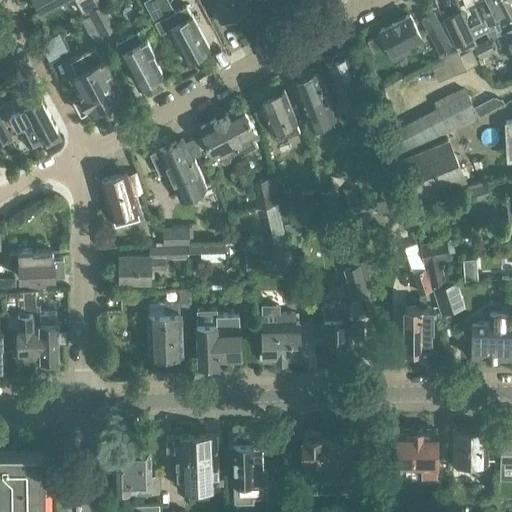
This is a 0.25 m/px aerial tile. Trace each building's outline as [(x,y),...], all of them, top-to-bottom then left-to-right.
[(35,0),(42,12),(63,0),(75,0),(82,13),(101,3),(99,0),(35,0)] [(211,0),(223,22),(249,8),(245,0),(211,0)] [(494,28),(511,18),(511,0),(484,0),(485,1),(477,5),(485,22),(486,22),(490,30),(494,28)] [(102,3),(89,11),(102,35),(116,27),(103,3),(102,3)] [(186,60),(210,47),(187,5),(163,17),(169,27),(165,28),(172,41),(175,39),(186,60)] [(474,38),(462,12),(444,21),(456,46),(474,38)] [(440,53),(452,46),(435,14),(423,21),(440,53)] [(412,51),(410,44),(422,38),(411,15),(380,31),(395,60),(412,51)] [(511,18),(494,28),(508,55),(511,53),(511,18)] [(88,33),(95,45),(96,45),(99,52),(107,47),(97,28),(88,33)] [(138,85),(162,72),(151,52),(154,51),(148,38),(143,40),(138,31),(116,42),(121,52),(138,85)] [(489,40),(474,47),(480,60),(495,52),(489,40)] [(81,114),(85,112),(89,109),(90,111),(123,93),(104,59),(104,60),(99,52),(96,45),(95,45),(70,59),(78,73),(71,77),(80,94),(73,98),(81,114)] [(349,53),(325,63),(337,95),(338,94),(342,104),(365,95),(361,85),(362,85),(349,53)] [(335,120),(332,113),(328,103),(329,103),(317,72),(292,81),(304,112),(305,112),(312,129),(335,120)] [(57,129),(58,129),(41,97),(36,89),(13,102),(0,108),(0,115),(2,118),(11,113),(17,126),(23,123),(24,122),(34,140),(41,136),(42,137),(43,137),(47,145),(61,137),(57,129)] [(289,135),(300,131),(296,122),(284,90),(260,99),(272,131),(273,131),(277,140),(289,135)] [(453,101),(463,122),(474,116),(471,110),(464,96),(453,101)] [(453,127),(463,122),(453,101),(443,106),(453,127)] [(221,116),(241,155),(258,147),(253,137),(258,135),(242,105),(221,116)] [(443,133),(453,127),(443,106),(433,112),(443,133)] [(434,137),(443,133),(433,112),(424,116),(434,137)] [(0,136),(9,132),(2,118),(0,115),(0,136)] [(241,155),(221,116),(200,127),(216,157),(220,154),(225,164),(241,155)] [(425,142),(434,137),(424,116),(414,121),(425,142)] [(425,142),(414,121),(404,126),(415,147),(425,142)] [(405,152),(415,147),(404,126),(394,131),(405,152)] [(394,158),(405,152),(394,131),(383,137),(394,158)] [(395,160),(394,158),(383,137),(381,132),(368,138),(370,143),(365,146),(371,156),(376,154),(382,166),(395,160)] [(397,158),(414,199),(466,177),(449,136),(397,158)] [(169,173),(174,182),(177,189),(182,202),(208,191),(204,180),(195,159),(192,160),(183,139),(159,149),(159,150),(151,154),(157,166),(159,166),(163,176),(169,173)] [(101,180),(101,181),(111,217),(112,217),(114,225),(143,217),(137,195),(133,196),(127,173),(101,180)] [(261,208),(267,207),(279,204),(278,200),(274,178),(255,182),(261,208)] [(466,203),(490,197),(486,186),(463,192),(466,203)] [(333,189),(319,191),(304,195),(309,217),(338,211),(333,189)] [(278,200),(279,204),(283,223),(308,217),(303,194),(278,200)] [(267,207),(275,243),(272,244),(277,267),(293,264),(288,241),(287,237),(284,224),(283,223),(279,204),(267,207)] [(407,218),(404,205),(390,208),(391,213),(392,221),(407,218)] [(164,245),(189,244),(189,226),(163,227),(164,245)] [(101,232),(100,245),(114,246),(114,232),(101,232)] [(424,263),(450,259),(446,240),(420,245),(424,263)] [(404,247),(413,274),(425,270),(416,243),(404,247)] [(165,268),(164,258),(188,257),(188,245),(180,245),(150,247),(150,255),(120,256),(120,281),(151,281),(150,268),(165,268)] [(240,268),(252,268),(252,247),(240,248),(240,268)] [(45,288),(45,277),(55,277),(55,276),(64,276),(64,259),(54,260),(54,259),(53,259),(53,250),(32,251),(32,250),(19,250),(18,251),(10,252),(10,265),(19,264),(20,279),(26,278),(25,286),(45,288)] [(476,257),(462,258),(464,279),(478,278),(476,257)] [(352,296),(364,292),(357,269),(345,273),(352,296)] [(420,293),(431,289),(425,270),(413,274),(420,293)] [(501,296),(511,295),(511,278),(501,279),(501,296)] [(453,282),(434,289),(442,314),(462,308),(453,282)] [(39,356),(37,304),(36,290),(18,290),(18,291),(6,291),(7,316),(18,315),(19,343),(19,357),(39,356)] [(173,354),(182,354),(181,313),(181,312),(180,302),(148,303),(148,314),(147,314),(149,355),(160,354),(160,363),(173,362),(173,354)] [(40,304),(37,304),(39,356),(41,356),(42,356),(42,367),(58,366),(58,356),(59,355),(58,322),(57,322),(56,312),(41,312),(40,304)] [(323,306),(323,319),(323,353),(334,353),(334,354),(336,354),(337,356),(345,356),(347,353),(348,353),(348,352),(349,352),(349,339),(352,339),(352,337),(361,337),(361,318),(349,318),(349,306),(323,306)] [(433,307),(404,307),(404,347),(405,347),(405,357),(421,357),(421,347),(422,347),(422,346),(431,346),(431,329),(433,329),(433,307)] [(218,358),(240,358),(239,313),(216,314),(216,322),(196,323),(197,361),(218,360),(218,358)] [(262,359),(300,358),(299,322),(294,322),(294,313),(262,314),(262,323),(261,323),(262,359)] [(462,340),(462,354),(472,354),(472,357),(511,357),(511,323),(509,323),(509,313),(489,313),(489,323),(472,323),(472,340),(462,340)] [(476,472),(486,472),(486,462),(487,462),(487,430),(453,430),(452,462),(476,462),(476,472)] [(511,430),(501,430),(500,462),(511,462),(511,430)] [(422,479),(436,479),(436,468),(437,468),(437,431),(397,431),(388,431),(388,447),(397,447),(397,468),(422,467),(422,479)] [(349,490),(351,490),(350,473),(351,473),(351,454),(363,454),(363,437),(351,437),(351,436),(323,437),(319,432),(308,432),(304,437),(304,456),(305,475),(306,491),(345,491),(345,496),(349,496),(349,490)] [(177,487),(218,486),(217,434),(176,436),(176,437),(167,437),(167,453),(176,452),(177,487)] [(135,495),(159,494),(159,477),(151,477),(150,448),(130,449),(130,448),(129,448),(129,438),(113,438),(113,448),(112,448),(113,489),(135,488),(135,495)] [(234,479),(234,491),(234,505),(253,505),(253,500),(268,500),(268,492),(281,491),(280,454),(262,454),(261,444),(253,444),(253,442),(233,443),(234,479)] [(46,511),(46,453),(0,452),(0,511),(46,511)] [(358,511),(371,511),(372,497),(359,497),(358,511)]
